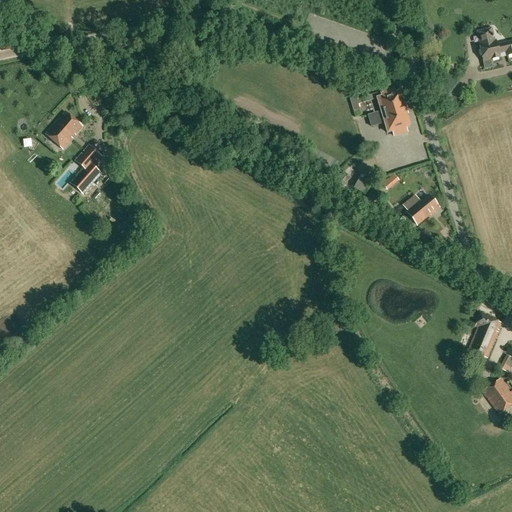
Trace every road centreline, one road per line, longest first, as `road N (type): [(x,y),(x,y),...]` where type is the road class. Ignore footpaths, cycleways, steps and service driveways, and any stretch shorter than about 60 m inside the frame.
road 1 (unclassified): [(418,249),(54,46)]
road 2 (unclassified): [(458,225),(393,0)]
road 3 (unclassified): [(54,46),(206,15),(236,0)]
